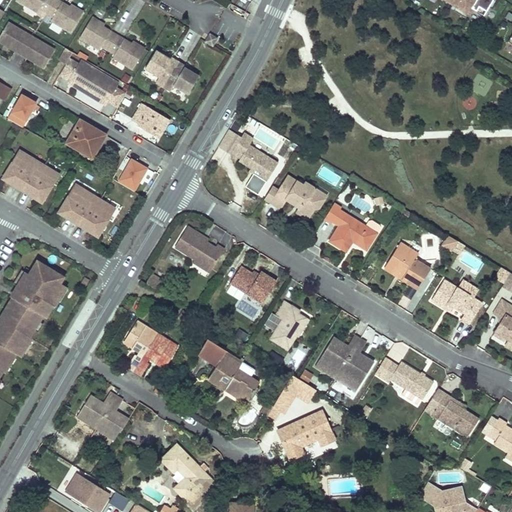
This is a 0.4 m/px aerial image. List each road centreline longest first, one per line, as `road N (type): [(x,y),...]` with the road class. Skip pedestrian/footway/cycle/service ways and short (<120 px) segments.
road 1 (residential): [(511,385),(456,363),(178,186)]
road 2 (tertiary): [(0,485),(122,275)]
road 3 (residential): [(0,63),(186,173)]
road 4 (tertiary): [(186,173),(283,0)]
road 5 (residential): [(14,211),(122,275)]
